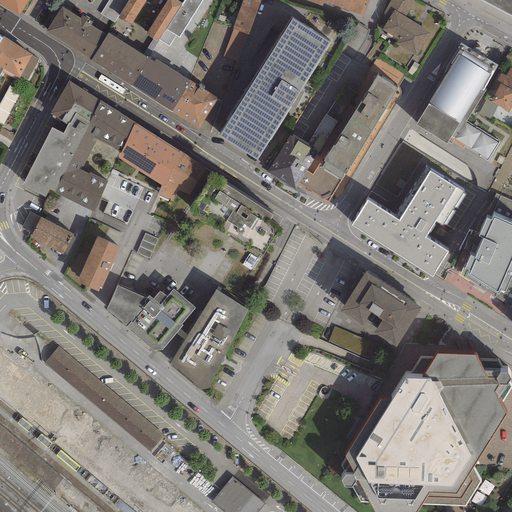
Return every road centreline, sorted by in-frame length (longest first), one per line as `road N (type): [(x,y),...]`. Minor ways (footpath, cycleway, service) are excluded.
road 1 (residential): [(22,258),(324,511)]
road 2 (residential): [(331,230),(57,60)]
road 3 (residential): [(331,230),(466,13)]
road 4 (residential): [(511,341),(331,230)]
road 5 (residential): [(57,60),(57,76),(0,187)]
